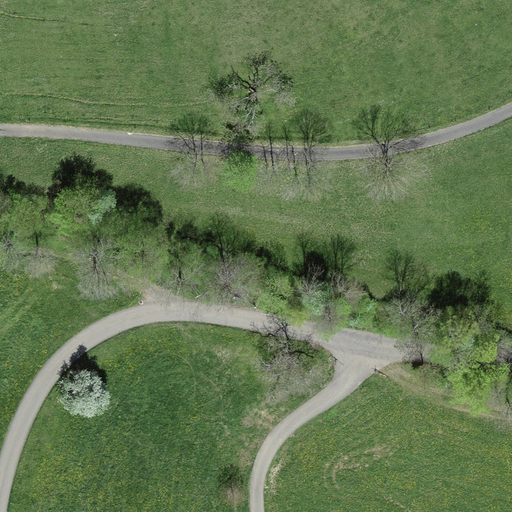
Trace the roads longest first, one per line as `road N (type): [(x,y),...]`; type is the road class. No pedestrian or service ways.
road 1 (unclassified): [(0,502),(18,432),(44,383),(73,349),(130,317),(186,311),(511,360)]
road 2 (track): [(511,107),(464,128),(366,151),(267,152),(0,132)]
road 3 (track): [(372,344),(349,377),(276,436),(258,474),(257,511)]
